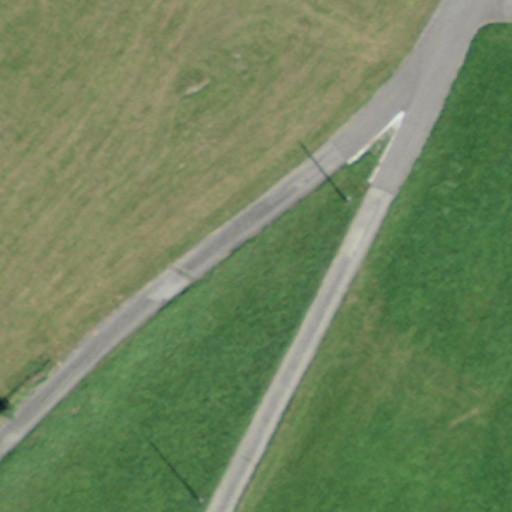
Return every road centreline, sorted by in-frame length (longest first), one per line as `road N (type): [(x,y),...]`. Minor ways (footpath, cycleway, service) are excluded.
road 1 (residential): [(437,67),(122,329),(0,447)]
road 2 (residential): [(437,67),(221,511)]
